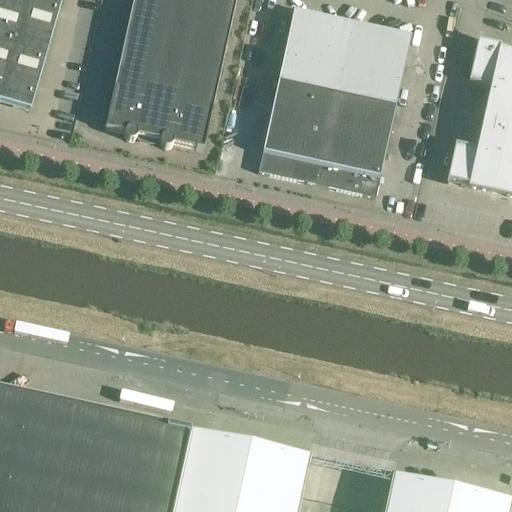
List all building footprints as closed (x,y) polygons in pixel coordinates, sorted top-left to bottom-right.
[(0,0),(0,40),(15,45),(15,44),(27,0),(0,0)] [(59,0),(27,0),(15,44),(47,53),(62,1),(59,0)] [(170,151),(173,147),(195,152),(203,154),(236,0),(133,0),(104,132),(112,134),(112,133),(124,136),(125,141),(129,144),(134,143),(137,139),(159,144),(160,149),(165,152),(170,151)] [(293,16),(288,39),(346,52),(351,29),(293,16)] [(410,41),(351,29),(346,52),(405,65),(410,41)] [(346,52),(288,39),(282,63),(341,75),(346,52)] [(0,97),(15,45),(0,40),(0,97)] [(511,198),(511,53),(500,49),(479,44),(479,43),(477,43),(468,86),(489,91),(476,152),(454,147),(446,185),(448,186),(448,185),(511,198)] [(15,45),(0,97),(0,98),(1,98),(1,96),(32,105),(47,53),(15,44),(15,45)] [(405,65),(346,52),(341,75),(400,88),(405,65)] [(341,75),(282,63),(277,86),(336,99),(341,75)] [(400,88),(341,75),(336,99),(394,112),(400,88)] [(336,99),(277,86),(272,109),(331,122),(336,99)] [(394,112),(336,99),(331,122),(389,135),(394,112)] [(331,122),(272,109),(267,133),(326,146),(331,122)] [(389,135),(331,122),(326,146),(384,159),(389,135)] [(326,146),(267,133),(262,156),(320,169),(326,146)] [(384,159),(326,146),(320,169),(379,182),(384,159)] [(320,169),(262,156),(258,176),(316,189),(320,169)] [(379,182),(320,169),(316,189),(375,202),(379,182)] [(0,395),(0,511),(173,511),(189,437),(0,395)] [(509,511),(510,508),(391,482),(384,511),(298,511),(309,464),(189,437),(173,511),(509,511)]
